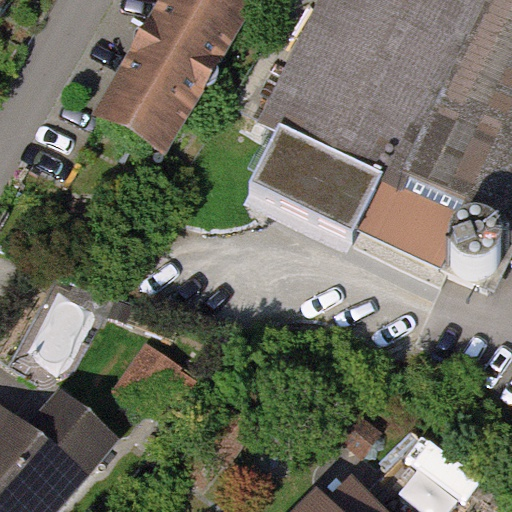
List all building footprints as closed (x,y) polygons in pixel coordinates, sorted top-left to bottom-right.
[(39,0),(0,0),(0,64),(0,65),(39,0)] [(189,163),(277,4),(269,0),(186,0),(118,124),(189,163)] [(511,233),(511,0),(334,0),(276,126),(401,183),(379,231),(461,269),(483,220),(511,233)] [(156,413),(188,372),(155,346),(122,387),(156,413)] [(0,511),(66,511),(123,446),(69,401),(39,436),(0,403),(0,511)]
